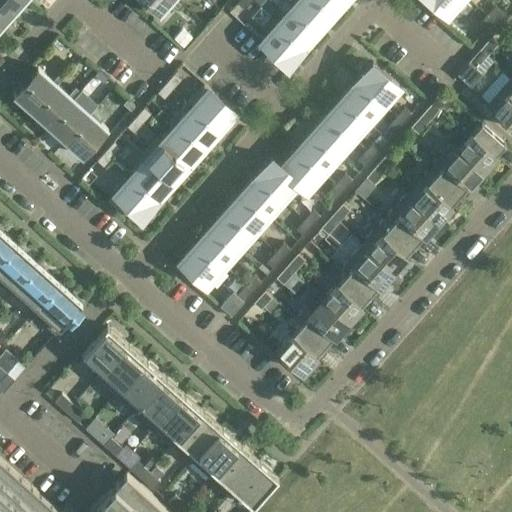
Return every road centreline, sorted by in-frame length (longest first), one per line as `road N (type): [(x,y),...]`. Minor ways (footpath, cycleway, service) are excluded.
road 1 (residential): [(511,183),(296,423)]
road 2 (residential): [(128,273),(280,106)]
road 3 (residential): [(128,273),(296,423)]
road 4 (residential): [(0,158),(128,273)]
road 5 (residential): [(280,106),(369,8)]
